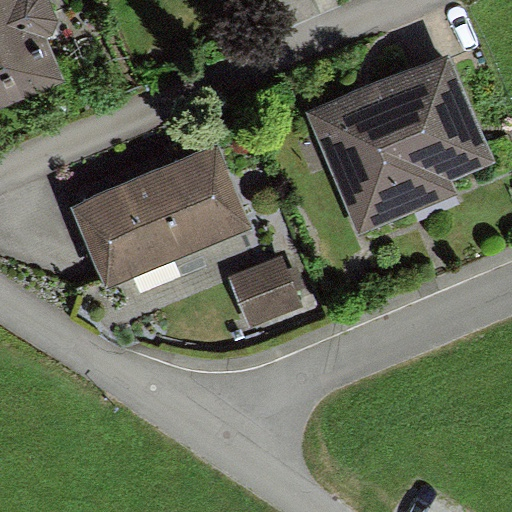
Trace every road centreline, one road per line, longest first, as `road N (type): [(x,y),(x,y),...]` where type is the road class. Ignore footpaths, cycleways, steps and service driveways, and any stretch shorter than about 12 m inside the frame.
road 1 (residential): [(0,175),(417,0)]
road 2 (residential): [(210,440),(277,385),(511,287)]
road 3 (residential): [(210,440),(0,301)]
road 4 (residential): [(316,511),(210,440)]
